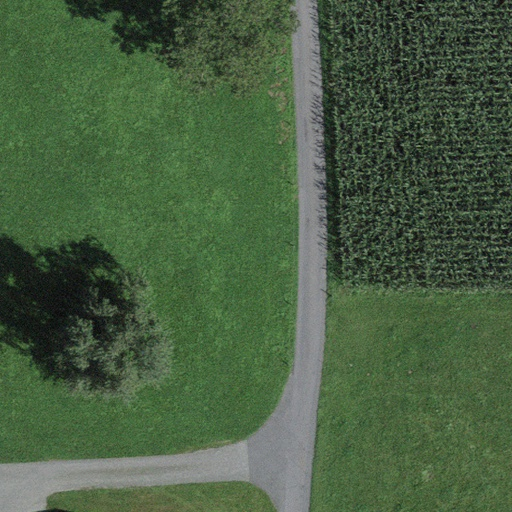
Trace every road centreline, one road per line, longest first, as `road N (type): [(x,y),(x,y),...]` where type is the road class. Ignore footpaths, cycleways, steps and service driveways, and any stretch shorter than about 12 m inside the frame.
road 1 (unclassified): [(306,0),(316,203),(297,511)]
road 2 (track): [(0,473),(302,460)]
